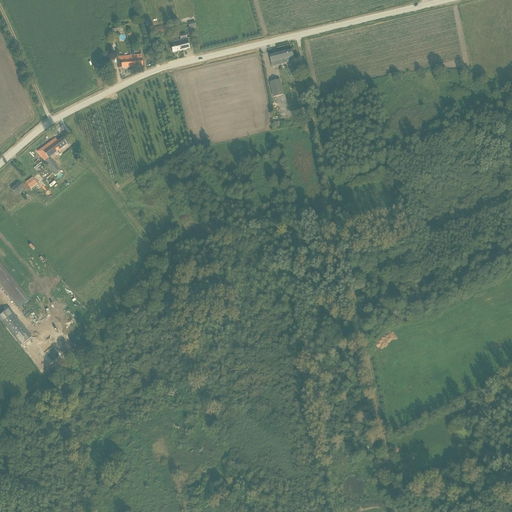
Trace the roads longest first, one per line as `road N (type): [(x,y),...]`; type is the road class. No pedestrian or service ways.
road 1 (unclassified): [(298,36),(397,511)]
road 2 (tertiary): [(0,164),(51,121),(139,75),(298,36)]
road 3 (tertiary): [(298,36),(453,0)]
road 4 (track): [(51,121),(0,7)]
